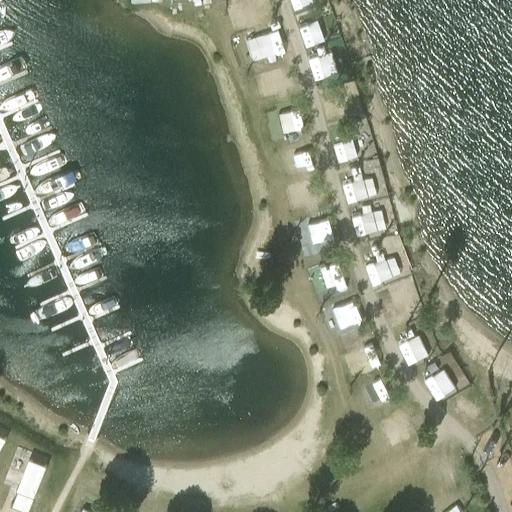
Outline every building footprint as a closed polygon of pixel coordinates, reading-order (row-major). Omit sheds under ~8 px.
[(246,0),(252,16),(270,10),(267,0),(246,0)] [(297,19),(304,37),(322,31),(316,12),(297,19)] [(255,30),(261,57),(282,52),(277,26),(255,30)] [(275,93),(277,97),(297,91),(289,66),(257,76),(264,96),(275,93)] [(342,92),(322,97),(327,117),(347,111),(342,92)] [(366,120),(333,127),(340,159),(373,151),(366,120)] [(294,172),(314,168),(310,147),(290,151),(294,172)] [(342,180),(349,200),(379,190),(372,170),(342,180)] [(304,208),(326,204),(321,176),(299,180),(304,208)] [(380,204),(351,212),(357,236),(386,227),(380,204)] [(313,220),(324,243),(334,238),(324,215),(313,220)] [(393,253),(365,264),(373,283),(401,272),(393,253)] [(321,264),(324,281),(336,279),(338,291),(346,289),(341,261),(321,264)] [(380,301),(390,324),(410,315),(399,292),(380,301)] [(353,299),(335,307),(345,331),(364,323),(353,299)] [(361,372),(377,367),(370,346),(354,351),(361,372)] [(436,370),(423,384),(438,398),(451,384),(436,370)] [(378,383),(359,388),(366,415),(385,410),(378,383)] [(392,437),(405,431),(399,417),(386,423),(392,437)] [(5,458),(0,466),(0,482),(14,490),(25,470),(5,458)] [(458,482),(454,462),(438,465),(442,485),(458,482)] [(422,508),(431,511),(454,511),(459,503),(431,490),(422,508)]
